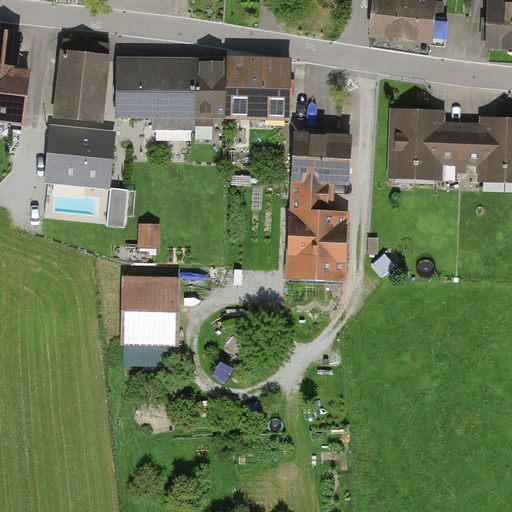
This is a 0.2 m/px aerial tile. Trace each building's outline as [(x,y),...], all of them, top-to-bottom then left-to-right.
[(440,0),(380,0),(378,39),(438,42),(440,0)] [(511,2),(495,2),(493,49),(511,49),(511,2)] [(0,118),(24,122),(29,74),(14,72),(18,35),(0,32),(0,118)] [(112,55),(64,50),(56,123),(52,124),(46,186),(112,193),(119,126),(105,124),(112,55)] [(292,61),(119,57),(117,116),(290,121),(292,61)] [(446,110),(392,109),(390,181),(439,182),(440,166),(479,167),(479,185),(511,185),(511,117),(479,117),(479,124),(445,123),(446,110)] [(352,143),(297,141),(291,281),(345,283),(348,218),(333,217),(334,192),(350,192),(352,143)] [(111,223),(128,225),(132,188),(115,186),(111,223)] [(159,225),(140,225),(140,247),(160,247),(159,225)] [(183,279),(129,276),(124,344),(178,348),(183,279)]
